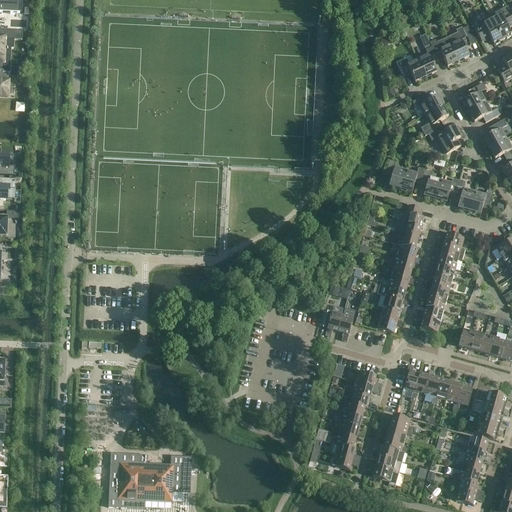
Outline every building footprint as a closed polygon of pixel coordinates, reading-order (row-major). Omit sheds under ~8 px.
[(0,0),(0,14),(19,15),(19,13),(21,14),(21,0),(0,0)] [(505,8),(489,18),(491,22),(502,41),(511,36),(507,30),(511,26),(511,20),(508,13),(505,8)] [(419,22),(413,24),(416,30),(422,28),(419,22)] [(502,41),(491,22),(477,30),(473,22),(470,24),(474,31),(481,44),(490,39),(493,46),(502,41)] [(457,34),(446,39),(458,63),(469,58),(465,49),(476,44),(467,27),(462,30),(462,29),(456,31),(457,34)] [(0,73),(3,74),(3,63),(4,63),(5,40),(22,41),(22,32),(0,31),(0,73)] [(458,63),(446,39),(436,44),(435,41),(429,44),(431,48),(438,62),(443,60),(447,68),(458,63)] [(438,62),(431,48),(425,51),(427,55),(417,60),(425,78),(436,73),(432,65),(438,62)] [(511,79),(511,58),(510,55),(501,60),(505,67),(497,72),(504,84),(511,79)] [(425,78),(417,60),(408,64),(406,60),(399,64),(405,77),(410,75),(414,83),(425,78)] [(0,98),(8,98),(8,82),(7,82),(8,74),(3,74),(0,73),(0,98)] [(468,113),(485,103),(480,93),(485,90),(482,84),(467,93),(470,98),(462,103),(468,113)] [(393,87),(385,90),(388,99),(396,96),(393,87)] [(425,117),(442,107),(436,97),(428,101),(425,96),(412,104),(415,109),(419,107),(425,117)] [(406,101),(399,105),(402,112),(410,108),(406,101)] [(485,103),(468,113),(474,124),(482,119),(485,124),(500,116),(496,110),(491,113),(485,103)] [(425,138),(428,136),(442,128),(439,122),(448,118),(442,107),(425,117),(429,125),(420,130),(425,138)] [(503,121),(497,124),(488,129),(491,135),(483,139),(488,150),(506,140),(500,130),(506,127),(503,121)] [(442,128),(428,136),(431,142),(436,138),(446,156),(460,148),(456,141),(460,139),(454,128),(445,133),(442,128)] [(506,161),(511,157),(511,149),(511,150),(506,140),(488,150),(494,160),(503,156),(506,161)] [(0,175),(14,177),(14,168),(8,167),(9,152),(1,152),(1,151),(0,151),(0,175)] [(508,182),(511,178),(511,157),(506,161),(509,167),(501,172),(508,182)] [(400,191),(405,171),(394,168),(396,164),(389,162),(385,177),(391,178),(388,187),(400,191)] [(405,171),(400,191),(412,194),(414,185),(420,186),(424,172),(418,170),(416,175),(405,171)] [(424,172),(420,186),(426,188),(423,197),(435,200),(440,181),(429,178),(430,174),(424,172)] [(6,188),(14,189),(15,181),(0,179),(0,201),(5,201),(6,188)] [(440,181),(435,200),(446,204),(449,195),(455,196),(459,182),(452,180),(451,184),(440,181)] [(469,212),(474,193),(463,190),(465,184),(459,182),(455,196),(460,198),(457,209),(469,212)] [(474,193),(469,212),(480,215),(483,206),(489,208),(493,193),(486,192),(485,196),(474,193)] [(403,225),(420,230),(423,219),(418,218),(420,210),(408,207),(403,225)] [(417,240),(420,230),(403,225),(398,224),(397,228),(402,229),(400,235),(417,240)] [(415,250),(417,240),(400,235),(398,242),(393,240),(392,245),(399,247),(400,247),(414,251),(415,250)] [(443,246),(460,250),(464,240),(446,235),(443,246)] [(502,259),(511,253),(511,241),(511,240),(496,250),(502,259)] [(443,246),(440,256),(458,261),(462,262),(464,251),(460,250),(443,246)] [(370,250),(360,247),(357,257),(367,260),(370,250)] [(400,247),(399,247),(397,257),(414,262),(413,264),(418,266),(419,261),(415,259),(417,251),(415,250),(414,251),(400,247)] [(511,265),(511,253),(502,259),(508,268),(511,265)] [(455,271),(458,261),(440,256),(437,266),(455,271)] [(397,257),(394,267),(411,272),(413,264),(414,262),(397,257)] [(469,272),(476,274),(478,266),(471,265),(469,272)] [(452,282),(455,271),(437,266),(434,277),(452,282)] [(394,267),(391,278),(408,283),(407,285),(412,287),(413,282),(409,280),(411,272),(394,267)] [(449,292),(452,282),(434,277),(432,287),(449,292)] [(391,278),(388,288),(405,293),(407,285),(408,283),(391,278)] [(377,296),(385,299),(402,304),(401,306),(406,307),(408,303),(403,301),(405,293),(388,288),(380,286),(377,296)] [(337,297),(339,289),(330,287),(328,295),(337,297)] [(446,302),(449,292),(432,287),(429,298),(446,302)] [(508,294),(503,298),(506,303),(511,300),(508,294)] [(443,313),(446,302),(429,298),(426,308),(443,313)] [(385,299),(382,309),(399,314),(401,306),(402,304),(385,299)] [(440,323),(443,313),(426,308),(423,318),(440,323)] [(382,309),(379,320),(396,324),(396,327),(400,328),(402,323),(397,322),(399,314),(382,309)] [(323,311),(319,327),(327,330),(332,313),(323,311)] [(332,313),(327,330),(338,333),(343,316),(332,313)] [(343,316),(338,333),(348,336),(353,319),(343,316)] [(440,323),(423,318),(420,329),(437,334),(440,323)] [(379,320),(376,330),(393,335),(396,327),(396,324),(379,320)] [(469,351),(474,333),(463,330),(458,348),(469,351)] [(484,336),(474,333),(469,351),(479,354),(484,336)] [(479,354),(490,357),(494,339),(484,336),(479,354)] [(490,357),(500,359),(505,342),(494,339),(490,357)] [(511,344),(505,342),(500,359),(511,363),(511,357),(511,344)] [(415,392),(420,375),(412,373),(413,368),(408,367),(407,372),(409,372),(404,389),(415,392)] [(355,384),(372,389),(375,378),(358,373),(355,384)] [(425,395),(436,398),(441,381),(433,379),(434,374),(429,373),(428,377),(430,378),(425,395)] [(428,377),(420,375),(415,392),(425,395),(430,378),(428,377)] [(446,401),(457,404),(461,387),(453,385),(455,380),(450,378),(448,383),(451,384),(446,401)] [(436,398),(446,401),(451,384),(448,383),(441,381),(436,398)] [(369,399),(372,389),(355,384),(352,394),(369,399)] [(472,390),(461,387),(457,404),(467,407),(472,390)] [(476,391),(464,433),(475,437),(495,442),(497,437),(501,438),(502,434),(498,433),(498,431),(499,430),(503,431),(504,427),(500,426),(501,421),(503,416),(507,417),(508,413),(504,412),(504,410),(505,409),(509,410),(510,406),(506,405),(507,400),(487,394),(476,391)] [(352,394),(350,404),(349,405),(364,409),(366,410),(369,399),(352,394)] [(3,400),(2,408),(11,409),(11,401),(3,400)] [(361,419),(364,409),(349,405),(350,404),(342,402),(341,407),(346,408),(344,414),(361,419)] [(358,430),(361,419),(344,414),(342,421),(337,419),(336,423),(358,430)] [(410,421),(392,416),(389,427),(412,433),(413,429),(408,428),(410,421)] [(355,440),(358,430),(336,423),(335,427),(340,429),(338,435),(355,440)] [(389,427),(386,437),(404,442),(406,436),(411,438),(412,433),(389,427)] [(447,431),(441,429),(439,437),(445,438),(447,431)] [(353,450),(355,440),(338,435),(336,441),(331,440),(317,436),(316,441),(322,442),(333,445),(337,447),(338,446),(353,450)] [(386,437),(384,447),(384,448),(399,452),(398,453),(404,454),(406,455),(407,450),(402,449),(404,442),(386,437)] [(467,449),(484,454),(487,443),(465,437),(464,441),(469,443),(467,449)] [(322,442),(316,441),(313,449),(319,451),(322,442)] [(333,445),(330,455),(335,456),(352,461),(355,450),(353,450),(338,446),(337,447),(333,445)] [(378,458),(401,464),(404,454),(398,453),(399,452),(384,448),(384,447),(381,447),(378,458)] [(319,451),(313,449),(310,462),(316,463),(320,451),(319,451)] [(481,464),(484,454),(467,449),(466,455),(460,454),(459,458),(481,464)] [(171,458),(170,464),(170,466),(146,465),(147,457),(110,455),(110,468),(110,472),(108,509),(144,511),(145,502),(171,503),(171,504),(172,504),(172,494),(190,495),(191,459),(171,458)] [(352,461),(335,456),(332,467),(349,472),(352,461)] [(378,458),(375,468),(398,474),(401,464),(378,458)] [(479,475),(481,464),(459,458),(458,462),(463,464),(461,470),(479,475)] [(398,474),(375,468),(372,479),(389,483),(388,486),(395,488),(398,474)] [(427,471),(420,470),(417,479),(424,481),(427,471)] [(476,485),(479,475),(461,470),(460,476),(454,474),(453,479),(461,481),(476,485)] [(435,474),(429,472),(426,482),(432,484),(435,474)] [(461,481),(458,491),(475,496),(478,485),(476,485),(461,481)] [(437,489),(431,484),(426,488),(432,494),(437,489)] [(475,496),(458,491),(455,502),(472,507),(475,496)] [(511,495),(504,493),(501,503),(511,506),(511,495)] [(511,511),(511,506),(501,503),(499,509),(492,507),(490,511),(511,511)]
